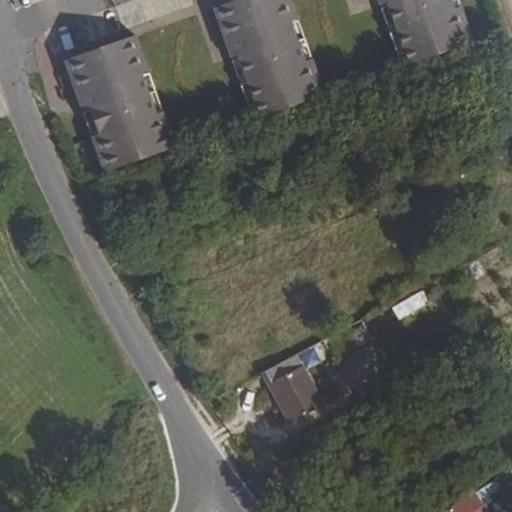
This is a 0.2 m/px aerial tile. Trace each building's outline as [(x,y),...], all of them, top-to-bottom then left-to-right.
[(289,0),(234,0),(212,8),(230,59),(236,55),(258,118),(324,95),(311,59),(304,62),(289,21),(296,19),(289,0)] [(375,0),(378,6),(385,3),(407,66),(473,42),(460,7),(453,10),(449,0),(375,0)] [(134,36),(62,61),(80,111),(87,109),(96,135),(89,137),(102,173),(175,147),(162,112),(155,114),(140,73),(147,71),(134,36)] [(396,318),(426,306),(421,294),(392,306),(396,318)] [(348,355),(371,340),(361,325),(338,340),(348,355)] [(297,362),(263,380),(291,431),(324,413),(297,362)] [(488,511),(486,508),(503,496),(493,480),(442,511),(488,511)]
